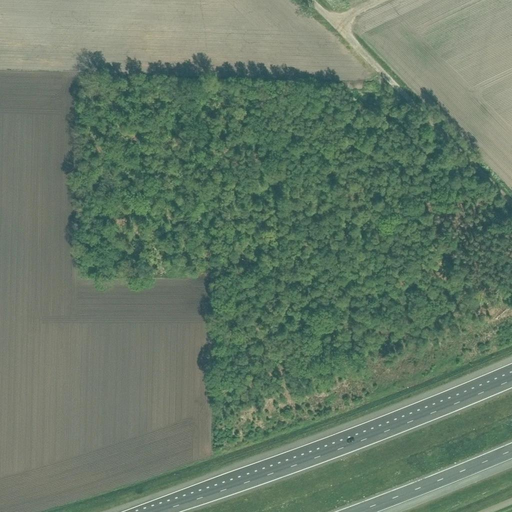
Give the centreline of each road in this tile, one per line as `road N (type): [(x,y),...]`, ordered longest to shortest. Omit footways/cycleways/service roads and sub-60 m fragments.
road 1 (motorway): [(511,379),(155,511)]
road 2 (unclassified): [(511,205),(310,0)]
road 3 (motorway): [(356,511),(511,451)]
